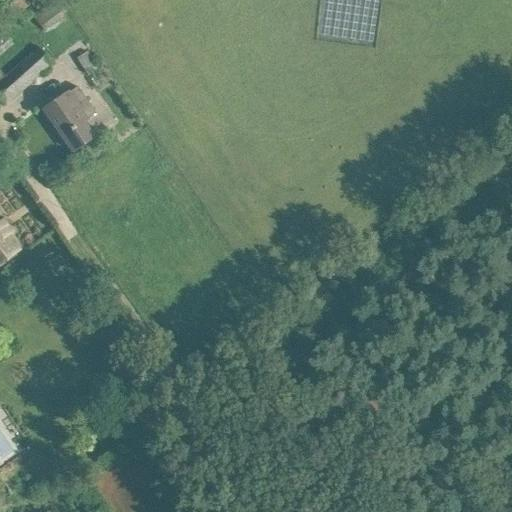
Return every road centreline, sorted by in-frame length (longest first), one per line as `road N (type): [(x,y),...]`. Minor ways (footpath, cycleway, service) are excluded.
road 1 (track): [(204,426),(70,234)]
road 2 (unclassified): [(0,135),(70,234)]
